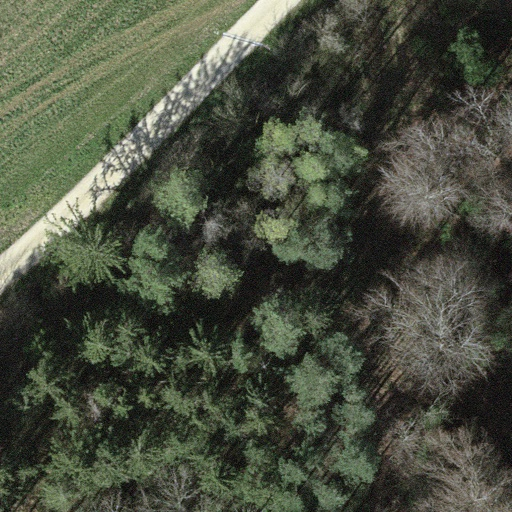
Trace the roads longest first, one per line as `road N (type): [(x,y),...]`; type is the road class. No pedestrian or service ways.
road 1 (track): [(402,0),(354,310),(287,511)]
road 2 (track): [(287,0),(99,191),(0,273)]
